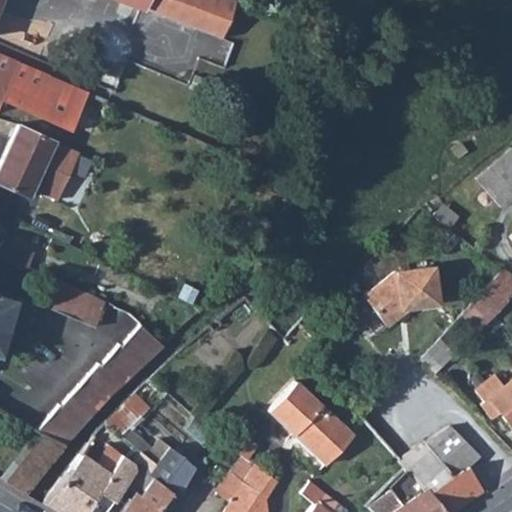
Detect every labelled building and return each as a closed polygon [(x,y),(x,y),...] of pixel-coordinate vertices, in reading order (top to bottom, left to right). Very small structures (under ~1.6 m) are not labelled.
[(116,0),(142,10),(142,8),(145,0),(116,0)] [(234,2),(229,0),(145,0),(142,8),(220,38),(234,2)] [(0,101),(1,100),(27,111),(43,74),(0,55),(0,101)] [(119,55),(105,90),(114,94),(123,72),(119,69),(123,57),(119,55)] [(87,93),(43,74),(27,111),(72,129),(87,93)] [(0,162),(0,170),(20,127),(17,125),(0,162)] [(20,127),(0,170),(0,186),(29,198),(34,187),(54,142),(20,127)] [(43,190),(62,145),(54,142),(34,187),(43,190)] [(511,193),(511,152),(509,149),(474,177),(498,206),(511,193)] [(0,259),(30,268),(35,253),(0,238),(0,259)] [(399,305),(407,305),(436,300),(430,265),(391,270),(357,298),(378,321),(399,305)] [(511,294),(511,276),(504,270),(477,298),(492,314),(511,294)] [(90,323),(100,298),(47,273),(36,301),(90,323)] [(0,342),(12,298),(0,293),(0,342)] [(492,314),(477,298),(460,315),(475,331),(492,314)] [(382,325),(407,305),(399,305),(378,321),(382,325)] [(38,429),(46,433),(69,444),(101,405),(164,344),(137,318),(116,344),(113,341),(93,362),(38,429)] [(455,353),(439,337),(418,359),(433,374),(455,353)] [(511,378),(504,385),(495,376),(475,392),(485,404),(481,407),(492,421),(501,414),(511,426),(511,378)] [(337,430),(341,426),(294,385),(266,414),(313,455),(322,445),(337,430)] [(108,419),(122,433),(150,406),(135,391),(108,419)] [(448,425),(422,442),(453,475),(466,465),(479,456),(448,425)] [(351,435),(341,426),(337,430),(347,440),(351,435)] [(347,440),(337,430),(322,445),(332,454),(347,440)] [(46,433),(6,483),(29,495),(69,444),(46,433)] [(244,458),(214,433),(204,448),(235,473),(244,458)] [(99,434),(44,504),(57,511),(105,511),(119,493),(136,470),(136,466),(99,434)] [(422,442),(395,459),(402,467),(410,476),(444,511),(449,511),(483,489),(466,465),(453,475),(422,442)] [(322,445),(313,455),(323,463),(332,454),(322,445)] [(162,480),(147,511),(164,511),(182,483),(188,487),(194,476),(189,472),(200,454),(191,448),(185,457),(171,447),(153,473),(162,480)] [(147,511),(162,480),(153,473),(141,464),(136,470),(119,493),(125,498),(130,491),(140,499),(131,511),(147,511)] [(273,481),(252,464),(237,488),(265,506),(260,498),(273,481)] [(444,511),(410,476),(365,506),(371,511),(444,511)] [(306,481),(298,492),(311,502),(308,507),(304,511),(328,511),(315,502),(322,493),(306,481)] [(263,511),(265,506),(237,488),(222,511),(263,511)] [(311,502),(298,492),(294,496),(308,507),(311,502)] [(315,502),(328,511),(342,511),(344,509),(322,493),(315,502)]
